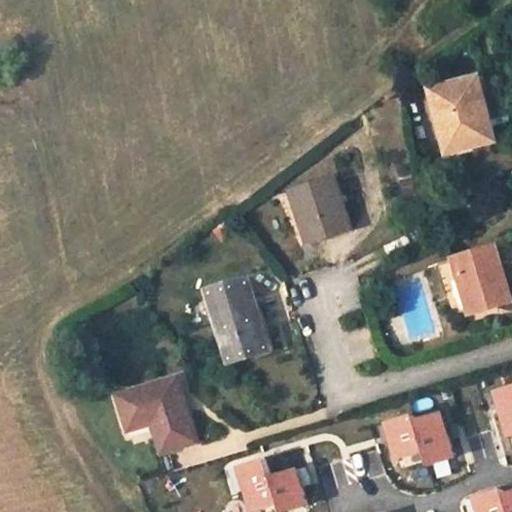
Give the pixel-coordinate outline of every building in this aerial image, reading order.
[(496,142),(479,78),(432,90),(443,134),(453,132),(458,151),(496,142)] [(453,132),(443,134),(449,154),(458,151),(453,132)] [(291,192),(308,244),(352,230),(335,178),(291,192)] [(494,246),(454,258),(470,314),(511,302),(494,246)] [(248,278),(208,290),(230,362),(264,351),(253,318),(259,316),(248,278)] [(199,442),(180,377),(118,395),(127,426),(152,418),(153,424),(162,453),(199,442)] [(511,436),(511,435),(511,387),(497,392),(511,436)] [(399,459),(424,451),(429,465),(455,458),(442,413),(416,420),(415,416),(389,424),(399,459)] [(152,418),(127,426),(129,432),(153,424),(152,418)] [(253,511),(279,504),(281,511),(283,511),(308,505),(298,470),(272,477),(267,459),(240,467),(253,511)] [(480,511),(511,511),(511,492),(504,494),(503,490),(476,498),(480,511)]
